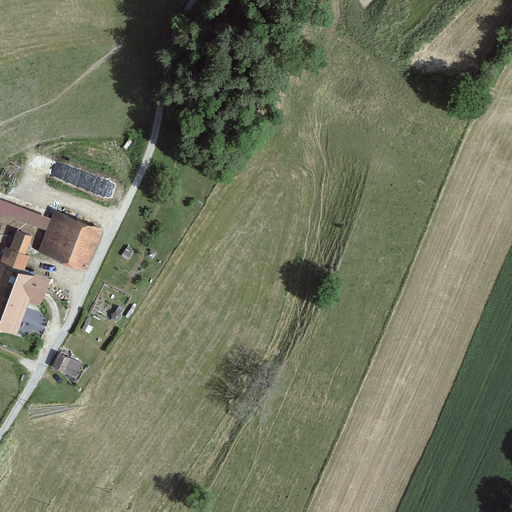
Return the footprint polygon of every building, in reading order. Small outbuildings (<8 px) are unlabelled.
[(0,211),(46,228),(37,252),(86,269),(101,224),(52,207),(50,215),(0,197),(0,211)] [(24,252),(30,232),(13,227),(7,246),(24,252)] [(0,325),(13,330),(24,298),(37,303),(46,275),(0,258),(0,325)] [(51,366),(74,377),(81,362),(58,351),(51,366)] [(19,389),(12,385),(1,403),(7,407),(19,389)]
